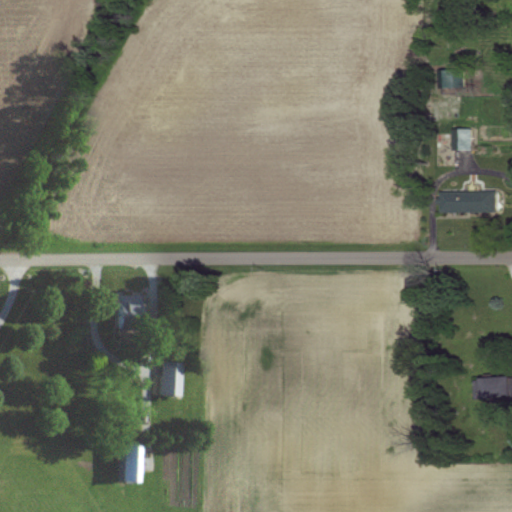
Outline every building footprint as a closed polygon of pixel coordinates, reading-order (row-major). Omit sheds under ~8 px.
[(467,70),(444,71),(445,89),(468,88),(467,70)] [(475,128),(456,129),(457,151),(475,150),(475,128)] [(443,192),(444,213),(503,212),(503,190),(443,192)] [(114,294),(113,341),(141,343),(140,294),(114,294)] [(180,397),(181,363),(158,363),(157,396),(180,397)] [(511,377),(478,380),(479,401),(511,398),(511,377)] [(118,483),(136,484),(136,445),(118,445),(118,483)]
